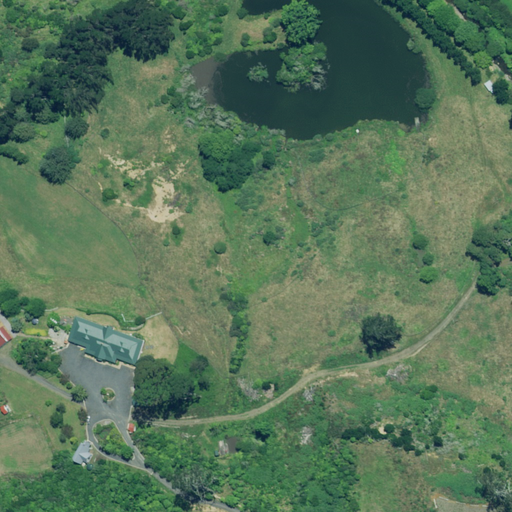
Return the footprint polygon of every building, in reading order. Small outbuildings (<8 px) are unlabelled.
[(498,90),(491,81),(486,84),(493,94),(498,90)] [(17,332),(0,309),(0,327),(8,339),(17,332)] [(147,340),(118,330),(119,328),(110,325),(109,327),(79,316),(71,340),(89,347),(87,352),(118,363),(119,358),(138,365),(147,340)] [(4,409),(11,416),(23,405),(19,401),(17,403),(14,400),(4,409)] [(85,463),(91,454),(88,452),(90,449),(82,443),(71,458),(79,465),(82,460),(85,463)]
